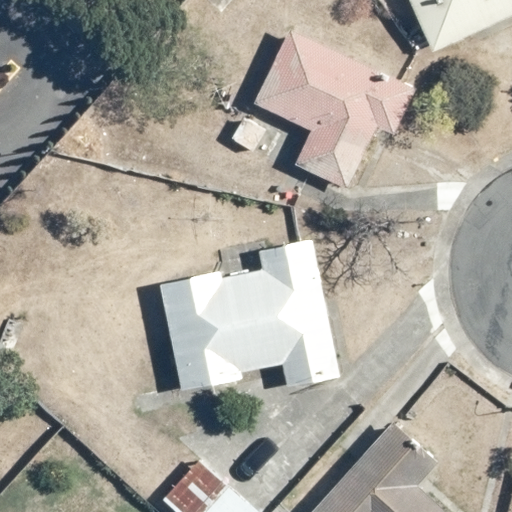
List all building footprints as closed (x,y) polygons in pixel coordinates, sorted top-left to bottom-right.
[(511,0),(407,0),(432,54),(511,17),(511,0)] [(415,87),(290,28),(254,104),(310,130),(293,165),(347,191),(377,127),(393,135),(415,87)] [(221,271),(159,283),(180,391),(243,379),(242,372),(283,364),(287,386),(339,376),(312,242),(260,252),(263,270),(222,278),(221,271)] [(395,422),(313,511),(448,511),(418,485),(439,462),(395,422)] [(259,511),(194,456),(158,497),(175,511),(259,511)]
